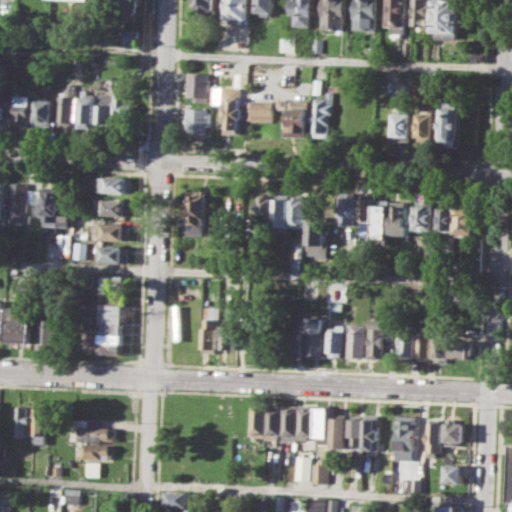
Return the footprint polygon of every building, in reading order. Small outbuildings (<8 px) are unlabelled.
[(216,0),(216,10),(196,9),(196,0),(216,0)] [(227,0),(251,0),(250,22),(232,21),(233,17),(227,17),(227,0)] [(257,0),(274,0),(274,15),(262,15),(262,12),(257,12),(257,0)] [(294,0),(317,0),(317,15),(313,15),(313,25),(294,24),(294,0)] [(325,0),(348,0),(347,29),(324,29),(325,0)] [(356,0),(378,0),(378,30),(356,29),(356,0)] [(387,0),(410,0),(410,27),(405,27),(405,35),(393,35),(393,25),(387,25),(387,0)] [(415,0),(430,0),(430,27),(414,26),(415,0)] [(434,0),(462,0),(461,39),(438,38),(438,32),(434,32),(434,0)] [(124,28),(140,29),(139,44),(123,44),(124,28)] [(282,36),(297,37),(296,51),(281,50),(282,36)] [(314,38),(325,38),(324,51),(314,51),(314,38)] [(472,51),(489,52),(489,61),(472,60),(472,51)] [(216,62),(228,62),(227,74),(216,74),(216,62)] [(188,71),(211,72),(211,101),(195,101),(195,97),(187,96),(188,71)] [(236,76),(249,76),(248,91),(236,90),(236,76)] [(316,78),(325,78),(325,93),(316,93),(316,78)] [(57,126),(58,91),(64,91),(64,87),(67,87),(68,83),(74,84),(73,126),(57,126)] [(114,90),(131,91),(129,125),(113,125),(114,90)] [(236,90),(226,90),(225,132),(240,133),(240,120),(244,120),(245,107),(242,107),(242,96),(236,96),(236,90)] [(316,96),(327,96),(328,90),(336,90),(336,113),(332,113),(332,137),(318,136),(319,122),(315,122),(316,96)] [(420,91),(435,92),(434,107),(420,106),(420,91)] [(98,93),(110,93),(109,123),(97,122),(98,93)] [(80,94),(94,94),(93,127),(79,127),(80,94)] [(17,95),(31,95),(30,124),(16,124),(17,95)] [(277,98),(288,98),(287,108),(277,108),(277,98)] [(36,99),(52,99),(52,126),(35,126),(36,99)] [(254,99),(274,100),(274,121),(254,121),(254,99)] [(442,107),(448,107),(448,99),(461,100),(460,146),(445,145),(445,140),(441,140),(442,107)] [(291,100),(311,101),(311,137),(286,136),(286,119),(291,119),(291,100)] [(186,107),(209,108),(209,112),(214,112),(214,126),(210,126),(210,137),(186,136),(186,107)] [(419,112),(436,112),(436,141),(418,141),(419,112)] [(395,113),(413,113),(412,143),(394,142),(395,113)] [(99,177),(132,178),(131,192),(98,190),(99,177)] [(12,182),(29,183),(29,190),(40,191),(40,204),(28,203),(28,211),(31,211),(31,224),(10,223),(12,182)] [(188,190),(211,191),(209,227),(192,227),(193,218),(188,218),(188,190)] [(45,191),(62,192),(61,207),(70,208),(69,226),(57,225),(56,241),(42,240),(45,191)] [(340,192),(357,192),(356,225),(339,224),(340,192)] [(256,193),(274,193),(274,227),(255,226),(256,193)] [(277,193),(276,232),(290,232),(291,193),(277,193)] [(294,194),(293,227),(308,227),(308,195),(294,194)] [(360,197),(359,230),(372,231),(373,198),(360,197)] [(96,199),(132,201),(131,216),(104,214),(104,209),(95,208),(96,199)] [(376,199),(375,242),(389,242),(390,199),(376,199)] [(392,200),(391,235),(411,235),(411,224),(408,224),(408,200),(392,200)] [(415,200),(436,200),(435,229),(414,229),(415,200)] [(439,202),(438,236),(453,236),(454,202),(439,202)] [(457,206),(456,236),(467,236),(467,233),(476,233),(477,206),(457,206)] [(311,210),(310,255),(328,256),(329,210),(311,210)] [(93,221),(132,223),(131,240),(103,239),(103,233),(92,233),(93,221)] [(75,241),(86,241),(86,258),(74,258),(75,241)] [(102,245),(130,247),(129,262),(101,261),(102,245)] [(102,275),(126,276),(122,354),(98,353),(102,275)] [(450,287),(479,289),(478,306),(449,305),(450,287)] [(11,306),(37,307),(36,341),(10,340),(11,306)] [(206,306),(221,306),(219,353),(204,352),(206,306)] [(289,314),(303,315),(302,354),(287,354),(289,314)] [(307,316),(323,317),(322,357),(305,356),(307,316)] [(42,318),(62,319),(60,349),(40,348),(42,318)] [(253,354),(254,318),(269,319),(268,355),(253,354)] [(368,319),(383,320),(382,354),(375,354),(375,359),(367,359),(368,319)] [(326,326),(334,326),(334,322),(344,322),(342,352),(339,351),(339,357),(329,357),(330,352),(325,352),(326,326)] [(348,324),(365,325),(364,358),(346,357),(348,324)] [(223,325),(237,326),(236,349),(225,348),(225,338),(222,338),(223,325)] [(402,326),(415,327),(414,357),(401,356),(402,326)] [(418,330),(431,330),(431,360),(417,360),(418,330)] [(434,335),(450,335),(449,362),(434,361),(434,335)] [(453,338),(475,339),(475,354),(470,354),(470,359),(452,358),(453,338)] [(35,401),(49,402),(48,442),(34,441),(35,401)] [(250,402),(264,403),(263,435),(249,435),(250,402)] [(281,404),(279,439),(293,440),(295,405),(281,404)] [(19,405),(31,405),(31,435),(19,435),(19,405)] [(266,405),(279,406),(277,434),(265,434),(266,405)] [(297,405),(296,436),(310,437),(312,406),(297,405)] [(315,406),(327,407),(325,442),(313,442),(315,406)] [(363,413),(378,414),(377,450),(361,450),(363,413)] [(348,414),(361,415),(359,444),(346,444),(348,414)] [(397,414),(417,415),(415,459),(395,458),(397,414)] [(330,416),(345,417),(344,444),(328,443),(330,416)] [(429,421),(445,422),(445,451),(437,451),(437,455),(428,455),(429,421)] [(448,422),(468,423),(467,440),(457,440),(457,445),(448,444),(448,422)] [(78,426),(118,428),(117,441),(78,439),(78,426)] [(84,443),(113,444),(112,458),(84,457),(84,443)] [(296,455),(309,455),(309,479),(295,479),(296,455)] [(311,481),(312,463),(317,463),(317,458),(327,458),(326,482),(311,481)] [(102,476),(102,461),(88,461),(88,476),(102,476)] [(56,464),(65,465),(64,474),(55,474),(56,464)] [(446,464),(465,465),(464,483),(445,482),(446,464)] [(406,478),(423,478),(423,492),(405,492),(406,478)] [(68,488),(84,488),(83,502),(67,502),(68,488)] [(164,491),(195,492),(195,503),(189,503),(189,506),(164,505),(164,491)] [(276,495),(283,496),(283,510),(275,510),(276,495)] [(307,511),(307,499),(324,499),(323,511),(307,511)] [(328,511),(329,499),(339,499),(339,511),(328,511)]
